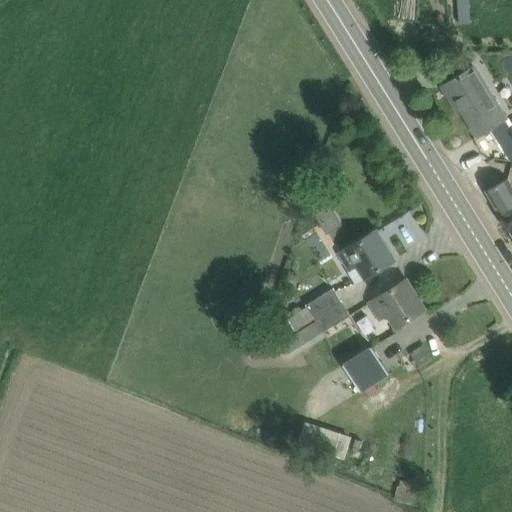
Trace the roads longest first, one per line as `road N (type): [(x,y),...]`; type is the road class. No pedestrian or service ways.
road 1 (secondary): [(511,297),(326,0)]
road 2 (track): [(436,511),(439,369),(511,318)]
